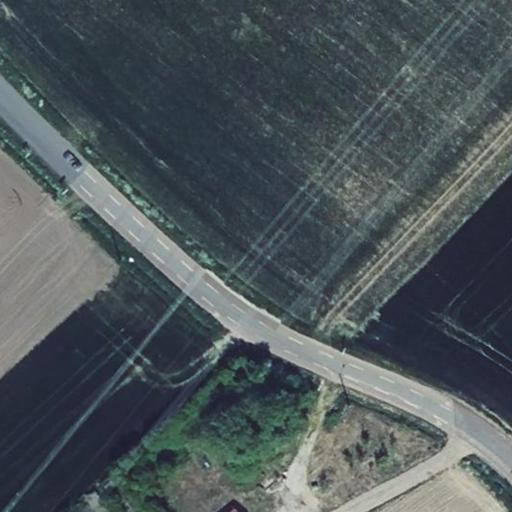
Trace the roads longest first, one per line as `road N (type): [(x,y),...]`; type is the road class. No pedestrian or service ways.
road 1 (tertiary): [(0,95),(241,319),(436,408),(511,461)]
road 2 (track): [(482,435),(346,511)]
